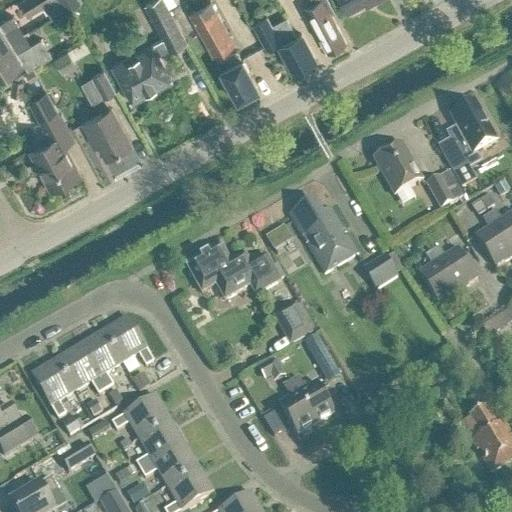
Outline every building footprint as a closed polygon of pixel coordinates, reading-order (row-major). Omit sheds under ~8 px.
[(18,0),(28,15),(50,0),(18,0)] [(112,64),(131,99),(171,77),(158,53),(168,47),(169,49),(185,40),(163,0),(149,0),(144,2),(163,37),(152,43),(152,42),(112,64)] [(213,53),(234,42),(211,0),(207,0),(190,10),(213,53)] [(328,0),(304,0),(307,5),(303,7),(312,23),(319,36),(320,35),(328,50),(344,42),(336,26),(338,25),(331,12),(333,8),(328,0)] [(341,0),(347,11),(366,0),(374,0),(341,0)] [(0,48),(24,34),(18,23),(12,14),(0,21),(0,48)] [(278,41),(293,69),(315,58),(301,33),(296,36),(285,16),(271,23),(268,17),(255,23),(268,46),(278,41)] [(24,34),(0,48),(0,75),(22,62),(22,61),(36,53),(41,61),(51,55),(41,37),(30,44),(24,34)] [(237,100),(259,88),(243,57),(241,58),(236,49),(217,59),(221,68),(220,69),(237,100)] [(33,67),(25,72),(29,79),(37,75),(33,67)] [(104,96),(115,90),(103,68),(92,74),(104,96)] [(30,103),(50,140),(30,150),(49,187),(79,171),(64,142),(72,138),(60,115),(59,116),(47,94),(30,103)] [(106,157),(131,143),(111,106),(83,122),(91,137),(95,135),(106,157)] [(447,136),(451,141),(439,148),(453,174),(476,160),(474,156),(496,144),(476,109),(453,122),(457,130),(447,136)] [(422,184),(402,148),(374,164),(394,200),(422,184)] [(427,188),(429,193),(440,212),(452,206),(439,181),(427,188)] [(473,210),(480,220),(495,211),(488,199),(473,210)] [(315,205),(290,220),(325,278),(358,258),(335,220),(327,224),(315,205)] [(495,215),(489,219),(511,255),(511,217),(502,225),(495,215)] [(475,242),(495,271),(511,259),(511,255),(489,219),(482,224),(488,233),(475,242)] [(266,237),(274,251),(293,240),(285,225),(266,237)] [(280,286),(272,271),(266,260),(250,269),(245,259),(231,267),(221,249),(186,269),(202,297),(216,289),(225,304),(250,290),(255,300),(280,286)] [(438,251),(432,256),(457,295),(477,282),(458,253),(445,261),(438,251)] [(419,278),(438,308),(457,295),(432,256),(426,260),(432,270),(419,278)] [(397,280),(385,260),(364,273),(377,293),(397,280)] [(279,267),(272,271),(280,286),(287,282),(279,267)] [(274,320),(290,349),(312,337),(296,308),(274,320)] [(154,366),(127,321),(103,336),(122,368),(139,358),(146,370),(154,366)] [(106,378),(122,368),(103,336),(79,350),(106,394),(113,390),(106,378)] [(306,347),(319,369),(332,360),(320,339),(306,347)] [(99,399),(106,394),(79,350),(56,364),(75,396),(92,386),(99,399)] [(276,362),(258,372),(265,384),(271,381),(274,387),(282,383),(280,380),(285,378),(276,362)] [(59,406),(75,396),(56,364),(32,379),(58,423),(66,418),(59,406)] [(284,388),(283,389),(290,402),(279,408),(297,440),(316,429),(290,385),(285,377),(285,378),(280,380),(282,383),(284,388)] [(297,381),(290,385),(316,429),(335,418),(315,385),(304,392),(297,381)] [(171,425),(156,400),(112,427),(117,434),(128,427),(138,444),(171,425)] [(0,436),(1,438),(0,438),(0,451),(5,460),(31,445),(19,427),(21,426),(11,410),(0,416),(0,436)] [(496,428),(485,410),(469,420),(470,422),(463,426),(473,443),(472,444),(492,477),(511,465),(511,437),(504,424),(496,428)] [(76,422),(64,429),(69,438),(81,431),(76,422)] [(171,425),(138,444),(149,461),(137,468),(141,474),(185,448),(171,425)] [(69,475),(95,460),(88,448),(62,463),(69,475)] [(157,475),(167,491),(199,472),(185,448),(141,474),(145,482),(157,475)] [(199,472),(167,491),(177,508),(170,511),(186,511),(213,496),(199,472)] [(10,508),(13,511),(53,511),(47,501),(58,494),(51,483),(10,508)] [(142,490),(128,499),(134,509),(148,500),(142,490)] [(99,506),(102,511),(126,511),(117,495),(99,506)] [(259,511),(251,497),(225,511),(259,511)]
